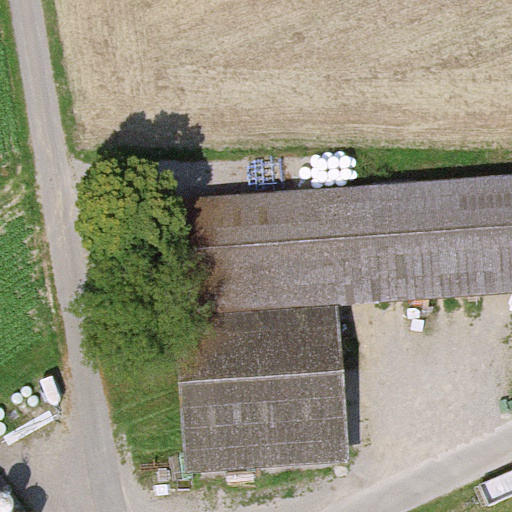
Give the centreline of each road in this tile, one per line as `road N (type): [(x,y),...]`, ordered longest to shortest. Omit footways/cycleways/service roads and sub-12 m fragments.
road 1 (unclassified): [(28,0),(114,511)]
road 2 (unclassified): [(511,439),(370,511)]
